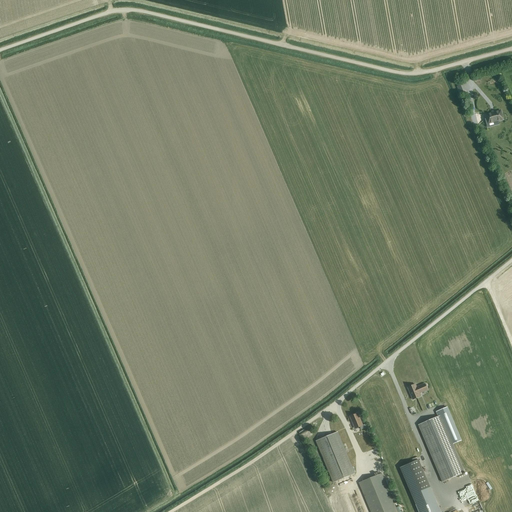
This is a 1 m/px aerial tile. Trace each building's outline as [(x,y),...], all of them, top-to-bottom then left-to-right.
[(503,120),(501,111),(486,115),(489,123),(494,122),(494,123),(498,122),(498,121),(503,120)] [(417,388),(415,385),(408,388),(413,400),(420,397),(419,393),(427,390),(425,384),(418,387),(419,387),(417,388)] [(438,416),(418,425),(442,482),(465,472),(453,444),(461,441),(447,407),(436,412),(438,416)] [(361,430),(367,427),(365,424),(363,425),(358,414),(350,417),(355,429),(360,427),(361,430)] [(316,441),(333,482),(355,474),(338,432),(332,435),(316,441)] [(401,467),(400,468),(416,504),(418,511),(440,511),(436,501),(419,460),(401,467)] [(370,511),(397,511),(382,474),(359,483),(370,511)]
